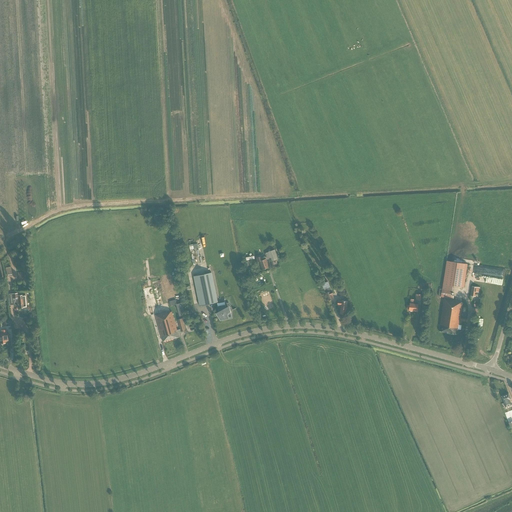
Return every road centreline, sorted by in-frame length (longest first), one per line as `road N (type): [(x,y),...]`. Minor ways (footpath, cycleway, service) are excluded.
road 1 (tertiary): [(161,366),(239,335),(310,326),(492,370)]
road 2 (track): [(2,256),(11,236),(68,207),(289,192)]
road 3 (tertiary): [(161,366),(76,384),(0,365)]
